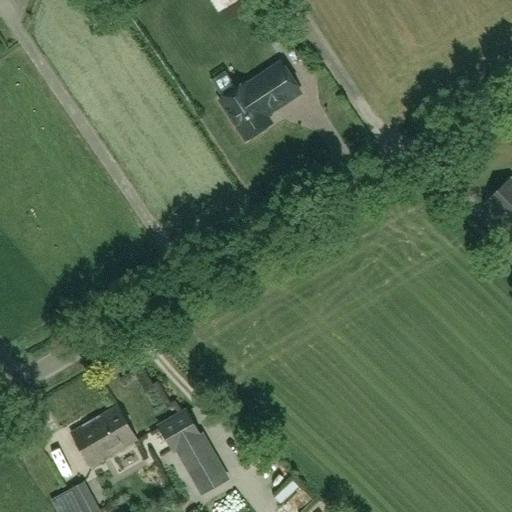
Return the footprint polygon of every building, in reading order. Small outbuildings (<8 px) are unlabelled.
[(300,92),(281,63),(247,86),(245,84),(220,100),(246,139),(271,123),(265,114),(300,92)] [(511,180),(510,178),(497,192),(492,191),(486,197),(487,201),(485,203),(511,229),(511,180)] [(91,467),(137,440),(117,406),(71,433),(91,467)] [(160,427),(173,450),(178,447),(198,482),(203,492),(226,479),(221,469),(188,412),(160,427)] [(96,511),(99,511),(84,483),(65,493),(75,511),(96,511)]
